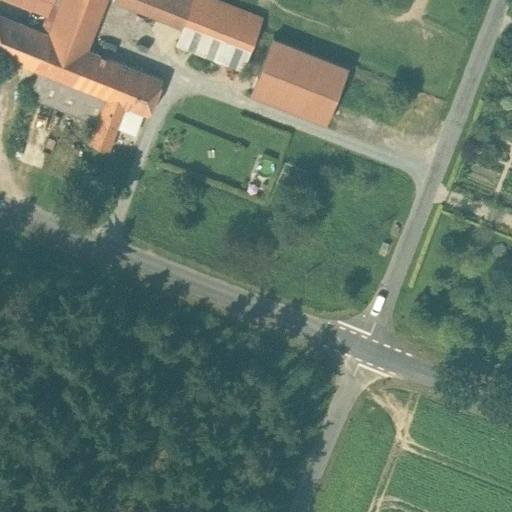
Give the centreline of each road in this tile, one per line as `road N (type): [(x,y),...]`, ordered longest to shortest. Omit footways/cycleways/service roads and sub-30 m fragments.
road 1 (unclassified): [(0,205),(367,350)]
road 2 (unclassified): [(503,0),(367,350)]
road 3 (unclassified): [(301,511),(367,350)]
road 4 (unclassified): [(367,350),(511,408)]
